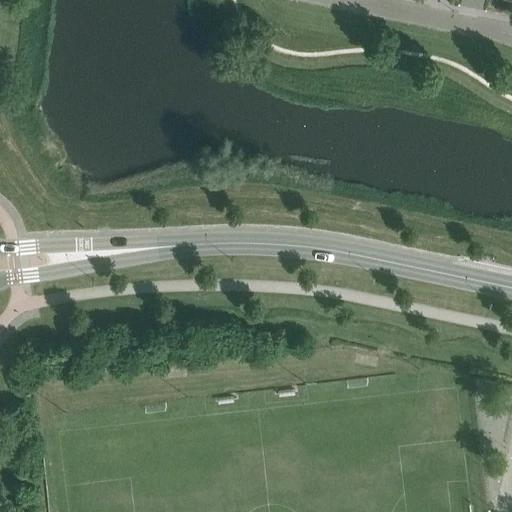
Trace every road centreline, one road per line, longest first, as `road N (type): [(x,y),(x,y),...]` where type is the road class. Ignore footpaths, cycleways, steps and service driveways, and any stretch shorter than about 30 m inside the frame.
road 1 (secondary): [(90,255),(284,247),(511,290)]
road 2 (residential): [(345,0),(511,36)]
